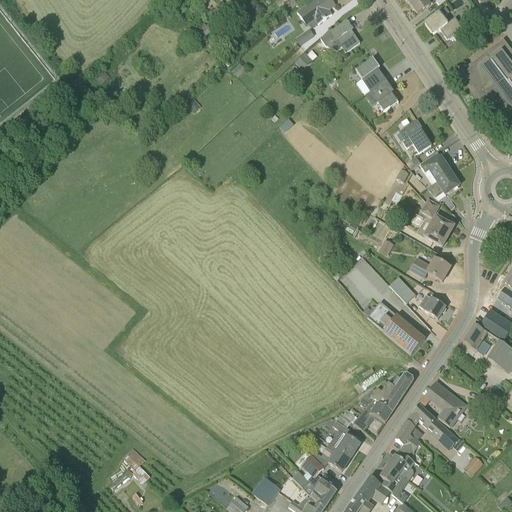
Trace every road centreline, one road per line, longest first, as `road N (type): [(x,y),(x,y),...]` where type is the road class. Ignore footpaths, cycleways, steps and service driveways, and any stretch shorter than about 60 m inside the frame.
road 1 (residential): [(337,511),(462,323),(491,206)]
road 2 (secondary): [(494,171),(379,0)]
